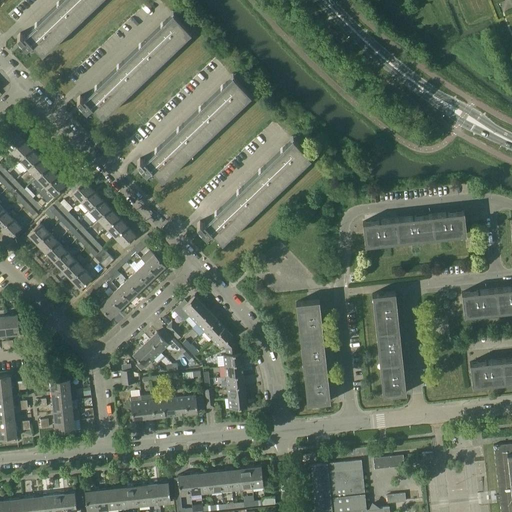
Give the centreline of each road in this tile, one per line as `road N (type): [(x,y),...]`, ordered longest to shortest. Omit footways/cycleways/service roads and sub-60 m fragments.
road 1 (residential): [(350,423),(337,291),(352,215),(491,197)]
road 2 (residential): [(197,264),(26,85)]
road 3 (secondary): [(317,0),(413,87),(511,147)]
road 4 (secondary): [(511,136),(416,79),(329,0)]
road 5 (residential): [(416,416),(410,286),(497,276)]
road 6 (residential): [(277,431),(263,340),(197,264)]
road 7 (residential): [(106,450),(277,431)]
road 8 (residential): [(93,357),(197,264)]
